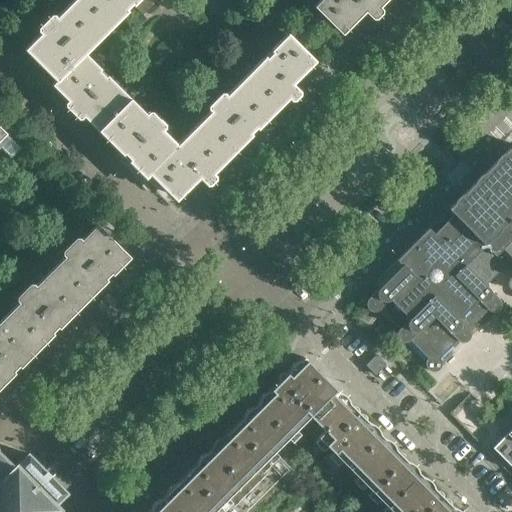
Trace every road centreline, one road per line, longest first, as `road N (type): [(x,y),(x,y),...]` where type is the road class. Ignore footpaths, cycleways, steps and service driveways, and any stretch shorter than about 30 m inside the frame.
road 1 (residential): [(416,0),(194,219)]
road 2 (residential): [(301,325),(511,116)]
road 3 (residential): [(484,511),(301,325)]
road 4 (residential): [(121,511),(301,325)]
road 5 (residential): [(0,66),(172,241)]
road 6 (residential): [(172,241),(0,413)]
road 7 (residential): [(301,325),(194,219)]
